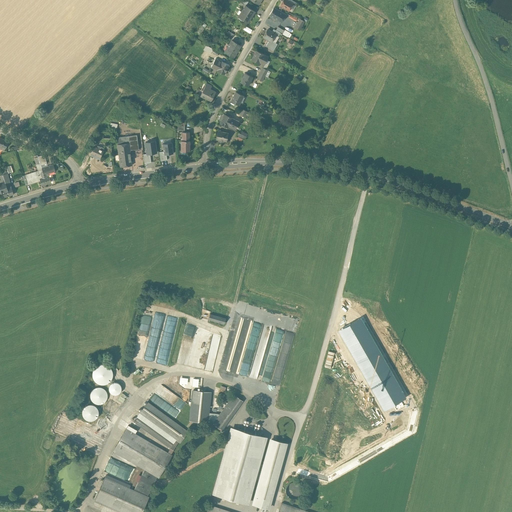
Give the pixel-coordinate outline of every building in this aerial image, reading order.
[(288,1),(285,0),(283,0),(280,6),(289,11),(293,4),(288,1)] [(255,11),(246,5),(239,17),(248,23),(255,11)] [(286,15),(274,8),(269,16),(281,23),(286,15)] [(220,14),(217,12),(211,21),(214,22),(220,14)] [(300,19),(295,28),(299,31),(304,21),(300,19)] [(198,33),(201,35),(207,25),(204,23),(198,33)] [(272,32),(267,30),(263,37),(272,42),(276,35),(272,32)] [(234,34),(229,31),(225,37),(230,40),(234,34)] [(241,46),(232,40),(225,52),(233,57),(241,46)] [(268,57),(256,50),(251,60),(259,64),(260,62),(265,65),(267,60),(268,57)] [(222,62),(215,59),(211,67),(217,70),(222,62)] [(229,65),(222,62),(217,70),(217,71),(225,75),(229,65)] [(253,76),(245,73),(240,82),(245,84),(245,83),(249,85),(253,76)] [(210,89),(205,86),(200,95),(211,101),(216,92),(210,89)] [(243,95),(235,91),(230,101),(238,105),(243,95)] [(232,118),(225,114),(220,124),(224,126),(225,124),(228,126),(232,118)] [(228,132),(217,130),(215,140),(222,141),(223,139),(227,140),(228,132)] [(190,132),(182,132),(182,138),(181,138),(181,141),(181,151),(185,151),(187,151),(188,151),(190,151),(191,150),(191,149),(190,148),(190,140),(190,132)] [(137,135),(128,136),(129,143),(130,149),(130,150),(139,149),(137,135)] [(128,136),(116,137),(117,144),(129,143),(128,136)] [(8,141),(0,137),(0,147),(5,149),(8,141)] [(151,154),(158,153),(157,140),(146,142),(147,153),(144,154),(145,163),(152,162),(151,154)] [(171,142),(163,143),(165,151),(160,151),(162,160),(168,159),(167,155),(173,154),(171,142)] [(104,148),(99,146),(98,148),(94,147),(93,150),(91,154),(97,156),(96,158),(99,159),(100,159),(103,151),(103,150),(104,148)] [(130,149),(118,151),(120,167),(132,165),(130,150),(130,149)] [(38,156),(41,165),(47,163),(45,157),(41,155),(38,156)] [(48,166),(41,168),(44,175),(46,184),(51,183),(48,173),(55,171),(53,164),(48,166)] [(41,185),(46,184),(44,175),(42,169),(38,171),(25,175),(28,184),(40,180),(41,185)] [(14,194),(7,173),(3,175),(3,177),(5,182),(5,183),(9,196),(14,194)] [(0,184),(0,192),(3,192),(4,197),(9,196),(5,183),(0,184)] [(226,318),(210,314),(209,319),(224,323),(226,318)] [(409,396),(363,316),(340,329),(386,409),(409,396)] [(239,318),(234,333),(239,336),(245,321),(239,318)] [(109,382),(111,380),(112,377),(113,374),(112,371),(110,368),(108,365),(104,364),(101,364),(97,365),(95,368),(93,371),(92,374),(93,377),(94,380),(97,383),(100,384),(103,384),(106,384),(109,382)] [(120,392),(121,391),(121,388),(121,386),(120,385),(119,383),(117,382),(115,382),(113,382),(111,383),(110,385),(109,387),(109,389),(109,391),(110,393),(112,394),(114,395),(116,395),(118,394),(120,392)] [(106,401),(107,399),(107,396),(107,393),(106,391),(104,389),(101,388),(99,387),(96,388),(94,389),(92,391),(91,393),(90,396),(91,399),(92,401),(95,403),(97,404),(100,404),(103,403),(106,401)] [(210,392),(193,390),(190,421),(207,422),(208,413),(210,392)] [(127,396),(122,393),(118,399),(123,403),(127,396)] [(219,415),(213,423),(222,429),(243,401),(234,395),(228,403),(227,404),(219,415)] [(188,432),(148,402),(139,413),(133,421),(170,448),(176,440),(179,442),(180,443),(188,432)] [(97,418),(98,415),(99,412),(99,410),(97,407),(95,405),(93,404),(90,404),(88,404),(85,406),(83,407),(82,410),(82,413),(82,416),(84,418),(86,420),(89,421),(92,421),(95,420),(97,418)] [(218,414),(208,413),(207,422),(213,423),(219,415),(218,414)] [(137,430),(128,425),(126,428),(126,429),(126,428),(135,434),(137,430)] [(135,434),(126,428),(126,429),(126,428),(113,451),(144,469),(157,477),(159,478),(172,455),(171,454),(168,453),(135,434)] [(266,438),(233,428),(215,494),(248,503),(266,438)] [(286,443),(272,439),(260,481),(274,485),(286,443)] [(170,448),(168,453),(171,454),(179,442),(176,440),(170,448)] [(109,458),(104,471),(114,475),(129,480),(134,467),(109,458)] [(130,485),(106,475),(95,501),(120,511),(142,511),(149,496),(148,495),(157,477),(144,469),(134,490),(129,487),(130,485)] [(274,485),(260,481),(254,504),(268,508),(274,485)] [(308,511),(282,503),(278,511),(308,511)]
